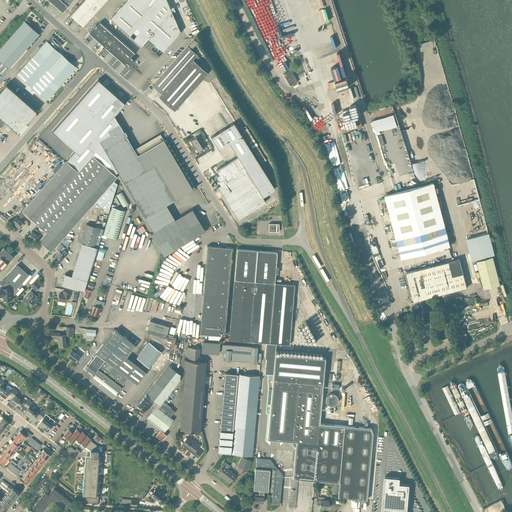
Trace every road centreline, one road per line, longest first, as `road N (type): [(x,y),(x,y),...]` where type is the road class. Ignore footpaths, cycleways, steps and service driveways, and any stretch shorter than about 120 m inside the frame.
road 1 (unclassified): [(299,241),(239,239),(168,125),(96,59)]
road 2 (unclassified): [(478,511),(409,377),(511,328)]
road 3 (tertiary): [(191,490),(0,350)]
road 4 (unclassified): [(202,473),(40,349),(42,321)]
road 5 (unclassified): [(450,511),(344,307)]
road 6 (unclassified): [(344,307),(293,152)]
road 7 (unknown): [(283,511),(287,465),(261,438),(267,375)]
road 8 (unclassified): [(0,167),(96,59)]
